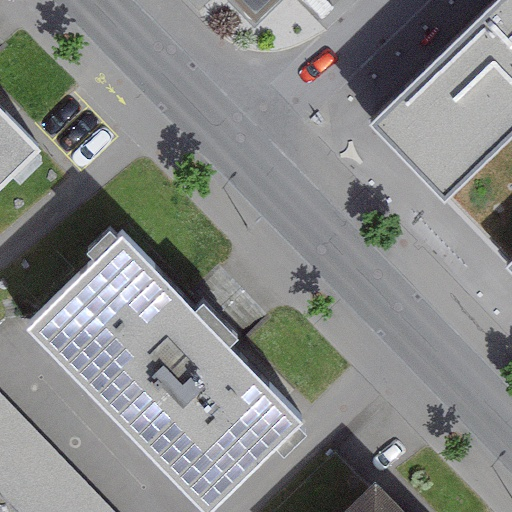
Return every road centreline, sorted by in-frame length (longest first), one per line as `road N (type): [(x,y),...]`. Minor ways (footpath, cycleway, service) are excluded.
road 1 (secondary): [(511,436),(244,162)]
road 2 (residential): [(244,162),(406,0)]
road 3 (secondary): [(244,162),(89,0)]
